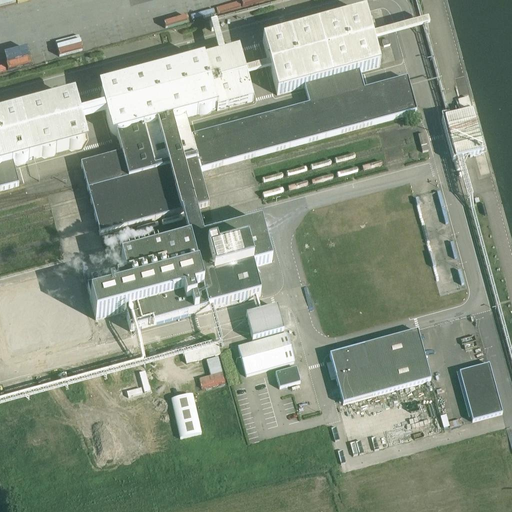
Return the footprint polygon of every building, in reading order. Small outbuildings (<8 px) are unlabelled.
[(158,3),(165,1),(164,0),(146,0),(141,1),(144,14),(159,11),(158,3)] [(139,4),(115,7),(118,25),(142,21),(139,4)] [(113,11),(89,15),(92,31),(116,27),(113,11)] [(363,92),(358,73),(379,68),(372,42),(364,14),(262,42),(277,96),(304,89),(309,107),(190,139),(185,120),(252,102),(238,49),(221,54),(102,86),(121,155),(80,166),(83,174),(85,184),(89,196),(92,209),(97,227),(99,236),(208,206),(206,197),(201,180),(199,173),(416,114),(407,80),(363,92)] [(86,17),(63,23),(66,33),(89,27),(86,17)] [(36,33),(0,41),(0,59),(40,50),(36,33)] [(263,55),(243,61),(245,69),(265,63),(263,55)] [(0,191),(18,187),(13,167),(87,147),(73,94),(0,113),(0,191)] [(472,118),(467,98),(457,101),(461,116),(449,120),(443,121),(453,159),(455,158),(484,150),(475,118),(472,118)] [(424,134),(418,135),(422,153),(428,152),(424,134)] [(210,310),(260,297),(252,268),(271,263),(260,223),(121,261),(126,280),(87,290),(95,321),(124,313),(129,332),(210,310)] [(252,342),(282,334),(276,310),(245,318),(252,342)] [(343,406),(430,382),(416,333),(330,356),(343,406)] [(245,378),(294,364),(286,335),(237,349),(245,378)] [(185,365),(220,356),(216,343),(182,352),(185,365)] [(212,385),(224,382),(217,358),(205,362),(212,385)] [(472,423),(501,416),(488,367),(459,374),(472,423)] [(296,369),(275,375),(279,389),(300,384),(296,369)] [(179,440),(201,435),(191,396),(170,401),(179,440)]
